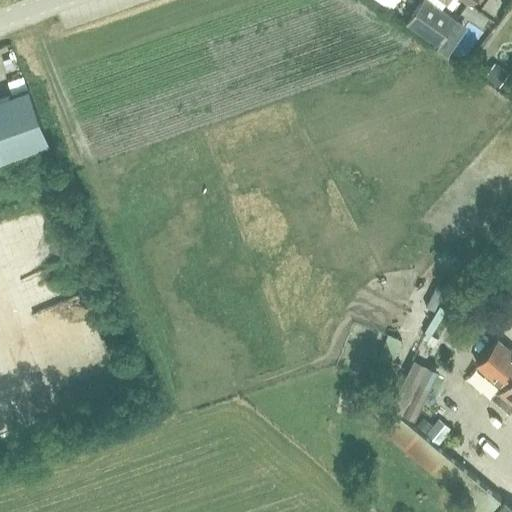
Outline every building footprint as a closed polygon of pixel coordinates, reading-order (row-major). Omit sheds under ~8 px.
[(456,19),(428,0),(421,0),(406,23),(439,45),(456,19)] [(499,65),(489,78),(499,85),(508,73),(499,65)] [(29,87),(0,98),(0,162),(50,143),(29,87)] [(434,346),(438,338),(430,333),(426,342),(434,346)] [(392,363),(402,338),(388,334),(379,358),(392,363)] [(511,350),(497,337),(476,362),(503,385),(499,390),(511,401),(511,350)] [(428,366),(414,359),(390,406),(418,420),(435,388),(420,381),(428,366)] [(398,413),(384,430),(466,500),(459,508),(463,511),(488,511),(501,498),(437,444),(425,434),(418,429),(398,413)] [(423,416),(416,424),(425,431),(432,423),(423,416)] [(425,434),(437,444),(451,428),(439,417),(425,434)] [(511,511),(511,504),(505,499),(493,511),(511,511)]
